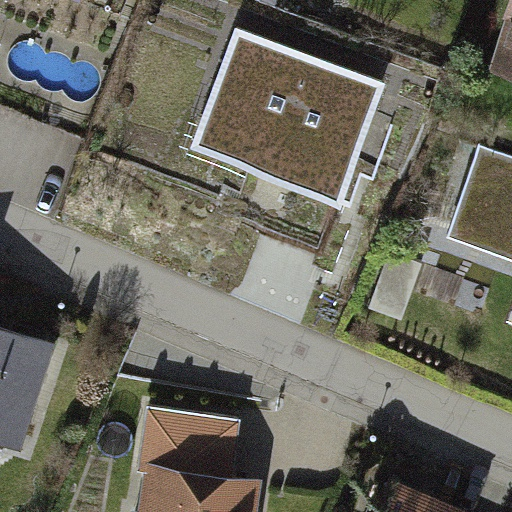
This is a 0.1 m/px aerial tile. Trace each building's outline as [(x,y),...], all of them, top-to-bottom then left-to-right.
[(511,7),(497,66),(511,70),(511,7)] [(393,81),(243,28),(200,150),(349,202),(393,81)] [(511,153),(485,145),(455,233),(511,251),(511,153)] [(379,300),(401,309),(419,259),(397,251),(379,300)] [(0,432),(30,441),(59,346),(0,327),(0,432)] [(245,418),(153,409),(143,511),(257,511),(261,476),(239,474),(245,418)] [(472,511),(398,478),(382,511),(472,511)]
